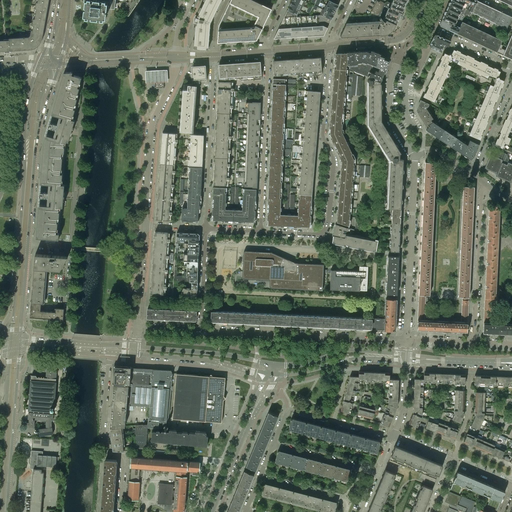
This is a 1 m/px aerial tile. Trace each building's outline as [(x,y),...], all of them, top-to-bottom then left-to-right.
[(49,0),(37,0),(37,2),(36,2),(35,9),(36,9),(35,14),(46,16),(49,0)] [(107,0),(86,0),(86,1),(86,3),(84,13),(86,15),(104,17),(106,16),(108,6),(107,0)] [(195,23),(193,49),(207,50),(209,24),(207,24),(208,21),(209,22),(219,0),(204,0),(197,16),(199,17),(198,18),(195,18),(194,20),(197,21),(197,23),(195,23)] [(257,40),(271,9),(252,0),(230,0),(218,25),(218,43),(257,40)] [(329,0),(327,5),(336,10),(338,5),(329,0)] [(386,13),(388,8),(391,3),(403,8),(405,5),(393,0),(391,0),(391,3),(386,1),(386,3),(385,2),(385,3),(378,16),(381,17),(383,18),(386,13)] [(471,12),(477,1),(475,0),(461,0),(461,1),(465,3),(466,3),(464,8),(462,12),(461,13),(465,15),(466,14),(470,16),(471,12)] [(300,11),(303,6),(292,1),(289,6),(299,10),(300,11)] [(378,16),(385,3),(384,3),(380,1),(379,2),(377,1),(371,11),(374,13),(373,14),(378,16)] [(463,7),(450,1),(448,5),(461,11),(463,7)] [(483,18),(488,6),(477,1),(471,12),(483,18)] [(403,8),(391,3),(388,8),(392,9),(401,13),(403,8)] [(336,10),(327,5),(325,5),(323,10),(334,15),(336,10)] [(461,11),(448,5),(446,10),(458,16),(459,17),(461,13),(462,12),(461,11)] [(299,10),(289,6),(287,10),(287,11),(297,15),(299,10)] [(494,23),(500,11),(488,6),(483,18),(494,23)] [(399,19),(401,13),(392,9),(388,8),(386,13),(394,17),(399,19)] [(334,15),(323,10),(322,9),(320,14),(321,15),(331,20),(334,15)] [(455,25),(459,17),(458,16),(446,10),(442,18),(454,24),(455,25)] [(506,29),(508,24),(511,17),(500,11),(494,23),(506,29)] [(399,19),(394,17),(386,13),(383,18),(383,19),(384,19),(396,24),(399,19)] [(457,33),(459,29),(462,22),(465,16),(465,15),(461,13),(459,17),(455,25),(455,27),(453,26),(451,25),(449,29),(457,33)] [(46,16),(35,14),(34,19),(33,19),(32,25),(33,26),(33,30),(31,30),(30,35),(43,38),(46,16)] [(393,29),(394,27),(396,24),(384,19),(384,20),(382,20),(381,17),(379,18),(381,21),(381,22),(378,22),(378,19),(378,18),(377,18),(376,18),(348,19),(340,36),(341,37),(383,35),(386,34),(387,34),(388,34),(388,33),(389,33),(390,32),(391,31),(392,31),(393,29)] [(454,24),(442,18),(439,23),(440,25),(449,29),(451,25),(453,26),(455,27),(455,25),(454,24)] [(473,41),(478,29),(462,22),(459,29),(457,33),(473,41)] [(323,25),(317,26),(318,36),(324,35),(328,27),(326,26),(326,27),(323,25)] [(286,38),(285,28),(278,28),(278,29),(274,38),(286,38)] [(481,44),(486,33),(478,29),(473,41),(481,44)] [(511,31),(505,50),(503,55),(511,59),(511,31)] [(488,48),(494,37),(486,33),(481,44),(488,48)] [(450,41),(436,34),(434,35),(432,40),(444,46),(444,44),(448,46),(450,41)] [(43,38),(30,35),(28,37),(29,50),(30,50),(32,49),(33,49),(34,49),(35,48),(36,48),(38,46),(40,45),(41,43),(41,42),(42,38),(43,38)] [(28,37),(9,38),(9,40),(10,51),(29,50),(28,37)] [(496,52),(500,44),(501,41),(494,37),(488,48),(496,52)] [(5,40),(0,40),(0,51),(10,51),(9,40),(5,40)] [(441,52),(444,46),(432,40),(429,45),(430,47),(441,52)] [(501,48),(503,45),(500,44),(496,52),(503,55),(505,50),(501,48)] [(375,68),(380,56),(380,54),(371,50),(370,53),(365,65),(375,68)] [(465,67),(470,56),(467,55),(466,56),(464,55),(465,54),(464,53),(463,52),(462,53),(460,53),(460,52),(456,50),(456,51),(453,50),(451,54),(450,54),(451,57),(452,57),(458,60),(457,63),(465,67)] [(357,72),(356,51),(347,52),(347,53),(347,65),(347,69),(357,72)] [(357,72),(360,64),(365,51),(356,51),(357,72)] [(365,66),(365,65),(370,53),(365,51),(360,64),(365,66)] [(347,65),(347,53),(336,53),(335,54),(334,69),(346,70),(346,65),(347,65)] [(447,64),(448,61),(450,57),(451,57),(450,54),(448,55),(444,53),(443,56),(442,55),(440,59),(441,59),(440,61),(439,61),(438,61),(438,62),(438,63),(439,64),(438,66),(437,65),(436,69),(447,74),(450,66),(447,64)] [(379,70),(383,59),(384,58),(380,56),(375,68),(375,69),(379,70)] [(479,74),(484,63),(480,61),(480,62),(478,61),(478,60),(478,59),(477,59),(476,59),(475,60),(473,59),(474,58),(470,56),(465,67),(479,74)] [(322,72),(321,57),(304,58),(304,59),(305,76),(321,75),(322,72)] [(305,76),(304,59),(304,58),(298,59),(293,60),(293,59),(288,59),(288,61),(289,75),(297,75),(297,77),(305,76)] [(289,75),(288,61),(288,59),(283,60),(278,61),(278,60),(273,60),(274,70),(274,76),(282,76),(289,75)] [(384,72),(388,61),(383,59),(379,70),(384,72)] [(261,76),(260,61),(245,62),(245,63),(247,80),(261,79),(261,76)] [(247,80),(245,63),(245,62),(231,63),(231,64),(232,79),(239,79),(239,81),(247,80)] [(232,79),(231,64),(231,63),(218,64),(219,80),(232,79)] [(500,71),(497,70),(498,69),(494,68),(492,68),(492,67),(492,65),(491,65),(489,65),(489,66),(487,65),(485,63),(484,63),(479,74),(487,78),(489,74),(495,77),(496,78),(499,77),(498,76),(500,71)] [(382,77),(384,72),(379,70),(375,69),(375,68),(365,65),(365,66),(360,64),(357,72),(362,74),(367,76),(368,77),(369,77),(371,78),(380,82),(382,77)] [(191,66),(192,75),(192,84),(200,83),(200,82),(206,81),(206,79),(205,66),(205,65),(201,65),(201,66),(196,66),(191,66)] [(167,69),(145,70),(145,74),(145,83),(167,82),(167,78),(167,73),(167,69)] [(346,81),(347,75),(346,75),(346,70),(334,69),(333,85),(345,86),(345,81),(346,81)] [(440,88),(445,76),(447,74),(436,69),(434,72),(435,73),(434,75),(433,74),(432,75),(431,76),(432,77),(433,77),(432,79),(431,79),(429,83),(440,88)] [(64,170),(66,141),(68,142),(70,136),(69,135),(71,130),(72,126),(73,126),(75,120),(79,105),(80,105),(82,71),(68,72),(65,72),(64,72),(57,94),(48,126),(44,140),(42,169),(64,170)] [(500,89),(501,87),(502,87),(503,83),(502,83),(503,80),(499,79),(499,77),(496,78),(496,79),(493,86),(490,84),(486,93),(497,97),(499,94),(498,94),(499,92),(500,92),(501,91),(501,90),(501,89),(500,89)] [(285,91),(286,84),(286,79),(273,78),(272,95),(284,96),(284,91),(285,91)] [(380,121),(380,119),(381,119),(381,109),(380,109),(380,104),(381,104),(381,94),(380,94),(380,89),(381,89),(381,83),(380,83),(380,82),(371,78),(371,80),(368,80),(368,84),(367,84),(367,125),(380,121)] [(219,82),(218,82),(217,97),(230,98),(231,91),(233,91),(233,88),(231,88),(231,82),(219,82)] [(434,101),(439,90),(440,88),(429,83),(428,86),(427,88),(426,88),(425,88),(425,89),(425,91),(426,91),(425,93),(424,93),(423,96),(434,101)] [(183,89),(179,131),(192,132),(195,85),(184,84),(184,89),(183,89)] [(345,97),(345,91),(344,91),(345,86),(333,85),(331,101),(343,102),(344,97),(345,97)] [(319,106),(320,92),(307,91),(307,96),(304,96),(304,99),(306,99),(306,105),(319,106)] [(494,103),(495,101),(496,101),(497,97),(486,93),(480,106),(491,111),(493,108),(492,107),(493,105),(494,106),(495,105),(495,104),(495,103),(494,103)] [(285,107),(285,101),(285,100),(284,100),(284,96),(272,95),(271,111),(283,112),(284,107),(285,107)] [(230,98),(217,97),(216,113),(230,113),(230,108),(232,108),(233,105),(230,105),(230,98)] [(425,108),(428,105),(428,104),(420,100),(416,110),(418,113),(425,108)] [(343,113),(344,107),(343,107),(343,102),(331,101),(330,117),(342,118),(342,113),(343,113)] [(256,187),(258,141),(260,104),(260,103),(248,102),(248,103),(248,108),(247,113),(245,167),(244,186),(256,187)] [(318,120),(318,112),(319,106),(306,105),(305,110),(303,110),(303,113),(305,113),(305,119),(318,120)] [(488,117),(489,115),(490,115),(491,111),(480,106),(474,121),(486,125),(487,122),(486,121),(487,119),(488,120),(489,119),(490,118),(489,117),(488,117)] [(511,106),(510,109),(509,108),(508,112),(509,113),(508,115),(507,114),(506,115),(505,116),(506,117),(507,117),(506,119),(505,119),(502,125),(510,129),(511,124),(511,106)] [(433,118),(429,113),(425,108),(418,113),(425,123),(426,123),(427,125),(432,122),(430,120),(433,118)] [(284,123),(284,117),(283,117),(283,112),(271,111),(271,128),(283,128),(283,123),(284,123)] [(230,113),(216,113),(216,128),(229,129),(229,122),(232,122),(232,119),(229,119),(230,113)] [(342,132),(343,123),(342,123),(342,118),(330,117),(328,134),(342,132)] [(317,133),(318,120),(305,119),(304,124),(302,124),(301,127),(304,127),(304,132),(317,133)] [(395,144),(390,136),(389,136),(386,132),(387,131),(382,123),(381,124),(380,121),(367,125),(386,156),(388,160),(389,161),(386,208),(392,208),(401,209),(401,208),(401,203),(399,203),(400,198),(401,198),(402,189),(400,188),(400,183),(402,183),(402,174),(401,173),(401,167),(403,167),(403,159),(402,159),(399,158),(399,154),(401,153),(398,148),(397,149),(394,145),(395,144)] [(482,130),(483,128),(484,129),(486,125),(474,121),(469,135),(480,139),(481,135),(480,135),(481,133),(482,134),(483,133),(484,132),(483,131),(482,130)] [(439,138),(444,130),(432,122),(427,125),(428,126),(426,130),(439,138)] [(510,138),(507,137),(510,129),(502,125),(500,132),(501,132),(500,134),(499,134),(498,134),(497,135),(498,136),(499,137),(498,139),(497,138),(494,145),(502,148),(504,143),(508,144),(510,138)] [(229,129),(216,128),(215,143),(228,144),(228,138),(231,138),(231,136),(229,136),(229,129)] [(283,147),(284,133),(282,133),(283,128),(271,128),(270,146),(283,147)] [(451,146),(457,138),(444,130),(439,138),(451,146)] [(175,133),(162,132),(161,148),(174,149),(175,142),(177,142),(178,139),(175,139),(175,133)] [(315,149),(316,140),(317,133),(304,132),(303,138),(301,138),(300,140),(303,141),(302,148),(315,149)] [(348,144),(343,134),(342,132),(328,134),(334,145),(335,145),(337,149),(348,144)] [(190,140),(188,140),(187,143),(190,143),(190,150),(203,150),(203,139),(204,135),(190,134),(190,140)] [(464,155),(470,146),(467,145),(457,138),(451,146),(464,155)] [(473,157),(476,150),(479,144),(470,140),(468,144),(467,145),(470,146),(464,155),(471,159),(472,157),(473,157)] [(228,144),(215,143),(214,157),(228,158),(228,152),(230,152),(231,149),(228,149),(228,144)] [(355,159),(352,154),(350,148),(348,144),(337,149),(339,153),(338,154),(341,161),(341,162),(355,159)] [(283,156),(283,153),(283,148),(283,147),(270,146),(269,160),(281,161),(282,156),(283,156)] [(174,149),(161,148),(160,163),(173,164),(173,159),(176,159),(176,156),(174,156),(174,149)] [(314,164),(315,149),(302,148),(302,154),(299,154),(299,157),(302,157),(301,163),(314,164)] [(203,150),(190,150),(189,157),(187,157),(187,159),(189,159),(189,165),(202,166),(203,150)] [(510,182),(511,178),(511,162),(508,161),(508,160),(508,159),(508,158),(507,157),(507,156),(507,155),(506,154),(505,153),(498,150),(496,155),(497,156),(496,157),(495,156),(490,154),(484,168),(497,174),(496,176),(498,177),(498,178),(499,178),(500,178),(501,178),(510,182)] [(228,158),(214,157),(214,171),(227,171),(227,166),(230,166),(230,163),(227,163),(228,158)] [(354,171),(354,165),(355,159),(341,162),(340,175),(352,176),(353,171),(354,171)] [(282,172),(282,166),(282,165),(281,165),(281,161),(269,160),(269,176),(281,177),(281,172),(282,172)] [(435,177),(435,168),(435,162),(425,162),(425,161),(424,176),(435,177)] [(173,164),(160,163),(159,179),(172,180),(172,173),(175,173),(175,170),(173,170),(173,164)] [(313,179),(314,170),(314,168),(314,164),(301,163),(301,168),(298,168),(298,171),(300,171),(300,178),(313,179)] [(202,168),(190,167),(190,172),(189,172),(188,184),(189,184),(189,188),(201,189),(202,168)] [(59,235),(61,207),(62,207),(63,207),(63,201),(62,201),(63,195),(63,190),(64,190),(64,184),(63,184),(64,170),(42,169),(40,183),(39,197),(36,237),(53,238),(59,239),(59,235)] [(227,171),(214,171),(213,185),(226,186),(227,180),(229,180),(229,177),(227,177),(227,171)] [(352,187),(353,181),(352,181),(352,176),(340,175),(339,191),(351,192),(351,187),(352,187)] [(281,193),(281,182),(280,182),(281,177),(269,176),(268,193),(280,193),(281,193)] [(434,192),(434,183),(435,177),(424,176),(424,191),(434,192)] [(312,191),(313,179),(300,178),(299,185),(297,185),(296,188),(299,188),(299,194),(300,194),(312,195),(312,191)] [(172,180),(159,179),(158,191),(171,192),(171,187),(174,187),(174,184),(172,184),(172,180)] [(473,202),(474,186),(463,186),(463,190),(463,202),(473,202)] [(225,188),(213,187),(213,199),(214,199),(213,201),(225,201),(226,193),(225,193),(225,188)] [(201,189),(189,188),(188,188),(187,208),(198,209),(200,209),(200,205),(199,205),(200,195),(201,195),(201,189)] [(255,201),(256,189),(244,188),(244,194),(243,193),(242,202),(254,203),(255,201)] [(171,192),(158,191),(157,203),(170,204),(170,201),(173,201),(173,198),(170,198),(171,192)] [(351,208),(351,197),(350,197),(351,192),(339,191),(337,207),(351,208)] [(433,206),(434,198),(434,192),(424,191),(423,206),(433,206)] [(280,212),(281,198),(280,198),(280,193),(268,193),(267,204),(268,204),(268,208),(267,208),(267,211),(280,212)] [(311,206),(312,195),(300,194),(300,199),(298,199),(298,213),(311,213),(311,210),(310,210),(310,206),(311,206)] [(233,221),(234,209),(225,209),(225,201),(213,201),(213,203),(212,203),(212,215),(213,215),(213,220),(225,220),(225,221),(228,222),(228,221),(233,221)] [(255,217),(255,211),(255,205),(254,205),(254,203),(242,202),(242,210),(234,209),(233,221),(238,221),(238,222),(241,222),(242,221),(254,222),(254,217),(255,217)] [(472,218),(473,202),(463,202),(462,217),(472,218)] [(172,212),(171,212),(169,212),(170,204),(157,203),(156,219),(169,220),(169,214),(172,215),(172,212)] [(433,221),(433,213),(433,206),(423,206),(422,221),(433,221)] [(350,220),(350,213),(349,213),(349,209),(350,209),(351,208),(337,207),(336,222),(348,226),(348,220),(350,220)] [(198,209),(187,208),(182,208),(181,221),(193,221),(193,220),(198,221),(198,209)] [(400,223),(401,209),(392,208),(391,222),(400,223)] [(288,226),(289,215),(280,214),(280,212),(267,211),(267,213),(267,220),(268,220),(268,225),(280,226),(280,227),(284,227),(284,226),(288,226)] [(311,222),(311,215),(311,213),(298,213),(298,215),(289,215),(288,226),(293,226),(293,227),(297,227),(297,226),(309,227),(309,222),(311,222)] [(472,234),(472,218),(462,217),(461,233),(472,234)] [(432,236),(432,227),(433,221),(422,221),(422,235),(432,236)] [(399,237),(400,223),(391,222),(391,237),(399,237)] [(378,239),(353,235),(354,229),(335,223),(332,235),(333,235),(332,242),(332,243),(375,251),(376,250),(378,239)] [(168,233),(155,232),(154,247),(167,248),(167,241),(170,241),(170,239),(167,238),(168,233)] [(184,242),(184,239),(184,233),(177,233),(176,242),(184,242)] [(471,249),(472,234),(461,233),(460,249),(471,249)] [(431,251),(432,242),(432,236),(422,235),(421,250),(431,251)] [(399,251),(399,237),(391,237),(390,251),(399,251)] [(167,248),(154,247),(152,262),(166,263),(166,258),(169,258),(169,255),(166,255),(167,248)] [(470,265),(471,249),(460,249),(460,265),(470,265)] [(431,265),(431,257),(431,251),(421,250),(420,265),(431,265)] [(323,270),(324,264),(295,263),(291,261),(271,252),(258,251),(249,251),(245,251),(244,251),(244,252),(243,252),(243,253),(242,271),(242,276),(242,277),(243,278),(244,279),(256,279),(257,279),(257,277),(270,277),(269,282),(269,285),(269,286),(270,287),(271,288),(301,289),(308,290),(309,290),(311,290),(313,290),(322,290),(323,270)] [(68,257),(35,254),(31,303),(41,303),(43,304),(46,264),(48,264),(47,268),(50,268),(50,270),(60,270),(68,257)] [(166,263),(152,262),(151,278),(164,279),(165,272),(167,272),(168,269),(165,269),(166,263)] [(398,272),(398,269),(397,269),(398,262),(387,262),(387,278),(397,278),(397,272),(398,272)] [(430,280),(430,271),(431,265),(420,265),(419,280),(430,280)] [(469,281),(470,265),(460,265),(459,280),(469,281)] [(366,290),(368,266),(362,266),(362,271),(331,269),(330,289),(359,290),(365,290),(366,290)] [(164,279),(151,278),(150,293),(163,294),(164,289),(166,289),(166,286),(164,286),(164,279)] [(397,288),(397,286),(397,285),(396,285),(397,278),(387,278),(386,294),(396,294),(396,288),(397,288)] [(429,295),(430,286),(430,280),(419,280),(419,295),(420,295),(424,295),(425,295),(429,295)] [(469,297),(469,281),(459,280),(458,296),(462,297),(463,297),(468,297),(469,297)] [(183,287),(179,297),(180,297),(183,297),(190,298),(196,298),(197,289),(191,289),(187,289),(183,287)] [(395,311),(395,306),(395,303),(396,303),(397,299),(386,299),(385,315),(396,315),(396,312),(395,311)] [(63,319),(64,309),(56,308),(56,312),(41,311),(40,318),(63,319)] [(163,320),(164,309),(148,308),(147,319),(148,319),(148,318),(163,318),(163,320)] [(179,320),(180,309),(164,309),(163,320),(164,320),(164,318),(179,319),(179,320)] [(195,321),(196,310),(180,309),(179,320),(180,320),(180,319),(195,320),(195,321)] [(228,312),(212,311),(211,322),(212,322),(215,322),(215,321),(224,321),(224,322),(227,322),(227,323),(228,312)] [(243,323),(244,312),(228,312),(227,323),(228,323),(228,322),(231,323),(231,321),(236,322),(240,322),(240,323),(243,323)] [(259,324),(259,313),(244,312),(243,323),(244,323),(247,323),(247,322),(250,322),(256,323),(256,324),(259,324)] [(275,325),(275,314),(259,313),(259,324),(260,324),(263,324),(263,323),(266,323),(271,323),(271,324),(274,325),(275,325)] [(291,325),(291,315),(275,314),(275,325),(276,325),(279,325),(279,324),(284,324),(287,324),(287,325),(290,325),(291,325)] [(307,326),(307,315),(291,315),(291,325),(292,325),(295,325),(295,324),(303,325),(303,326),(306,326),(307,326)] [(323,327),(323,316),(307,315),(307,326),(310,326),(310,325),(319,326),(319,327),(322,327),(323,327)] [(394,328),(394,322),(394,319),(396,319),(396,315),(385,315),(385,319),(384,328),(384,330),(395,330),(395,328),(394,328)] [(339,328),(339,317),(323,316),(323,327),(326,327),(326,326),(335,326),(335,327),(338,328),(339,328)] [(355,328),(355,318),(339,317),(339,328),(342,328),(342,327),(351,327),(351,328),(354,328),(355,328)] [(371,327),(371,318),(355,318),(355,328),(355,329),(355,328),(358,328),(358,327),(367,328),(367,329),(370,329),(371,329),(371,327)] [(384,328),(385,319),(371,318),(371,327),(384,328)] [(434,332),(434,320),(424,320),(418,320),(417,331),(422,331),(422,330),(429,331),(429,332),(434,332)] [(450,333),(451,321),(434,320),(434,332),(438,332),(438,331),(446,331),(446,333),(450,333)] [(467,334),(468,322),(461,322),(451,321),(450,333),(455,333),(455,332),(462,332),(462,333),(467,334)] [(511,323),(483,323),(483,333),(511,333),(511,323)] [(54,407),(56,382),(56,381),(57,364),(47,363),(46,378),(37,377),(36,375),(31,375),(31,380),(29,409),(29,410),(28,419),(29,419),(29,427),(34,427),(35,419),(46,420),(46,424),(46,428),(39,429),(39,432),(40,435),(53,434),(52,427),(51,427),(51,426),(51,424),(51,423),(51,420),(53,420),(54,407)] [(113,369),(114,380),(114,383),(114,384),(125,385),(125,384),(126,384),(130,384),(131,368),(131,366),(113,365),(113,369)] [(171,370),(154,369),(131,368),(130,384),(130,385),(131,385),(130,402),(128,402),(128,405),(133,405),(149,406),(147,424),(135,425),(135,426),(133,426),(133,430),(135,431),(134,448),(146,449),(147,427),(162,428),(163,429),(163,430),(164,430),(165,430),(166,430),(167,430),(168,429),(168,428),(169,422),(168,422),(172,373),(171,370)] [(369,381),(369,372),(359,371),(358,376),(358,381),(369,381)] [(379,381),(379,372),(369,372),(369,381),(379,381)] [(389,379),(390,374),(390,373),(379,372),(379,381),(389,381),(389,379)] [(225,377),(211,376),(176,373),(172,418),(221,422),(224,394),(225,393),(224,391),(225,377)] [(434,382),(434,373),(424,373),(424,379),(423,382),(434,382)] [(444,383),(445,373),(434,373),(434,382),(444,383)] [(454,383),(455,374),(445,373),(444,383),(454,383)] [(465,384),(465,376),(465,374),(455,374),(454,383),(465,384)] [(485,385),(485,375),(475,375),(474,384),(485,385)] [(495,385),(495,376),(485,375),(485,385),(495,385)] [(505,386),(506,376),(495,376),(495,385),(505,386)] [(423,389),(423,382),(424,379),(414,378),(414,389),(423,389)] [(398,390),(399,379),(389,379),(389,381),(389,382),(389,389),(398,390)] [(355,393),(358,383),(348,381),(346,391),(355,393)] [(126,417),(126,408),(128,385),(125,385),(114,384),(110,419),(110,428),(122,426),(125,426),(126,417)] [(398,400),(398,391),(398,390),(389,389),(388,400),(398,400)] [(423,400),(423,389),(414,389),(413,399),(423,400)] [(353,403),(355,393),(346,391),(343,400),(353,403)] [(422,410),(423,400),(413,399),(413,410),(422,410)] [(350,413),(353,403),(343,400),(341,410),(350,413)] [(393,417),(396,410),(397,407),(388,404),(384,413),(393,417)] [(272,430),(278,416),(268,412),(263,426),(272,430)] [(389,426),(393,417),(384,413),(380,423),(389,426)] [(418,425),(421,417),(413,413),(409,423),(417,427),(418,425)] [(460,423),(462,418),(454,414),(452,419),(460,423)] [(481,425),(483,420),(475,416),(473,421),(481,425)] [(303,432),(306,422),(299,420),(292,418),(291,419),(288,428),(296,430),(303,432)] [(479,429),(481,425),(473,421),(471,426),(479,429)] [(318,436),(321,426),(313,424),(306,422),(303,432),(311,434),(318,436)] [(267,443),(272,430),(263,426),(257,439),(267,443)] [(333,440),(336,430),(328,428),(321,426),(318,436),(326,438),(333,440)] [(455,438),(457,430),(458,429),(448,426),(445,434),(455,438)] [(176,430),(169,430),(169,431),(166,431),(166,432),(164,432),(164,431),(161,431),(161,432),(159,432),(159,431),(156,430),(156,431),(152,431),(151,440),(207,445),(208,435),(205,435),(205,432),(195,431),(195,433),(189,433),(189,434),(187,433),(187,432),(182,432),(182,433),(179,433),(179,434),(178,434),(178,433),(176,432),(176,430)] [(348,444),(350,434),(343,432),(336,430),(333,440),(340,442),(348,444)] [(473,446),(476,437),(467,433),(463,442),(473,446)] [(363,448),(365,437),(358,436),(350,434),(348,444),(355,446),(363,448)] [(124,437),(111,439),(112,446),(123,447),(123,445),(125,445),(124,437)] [(380,441),(373,439),(365,437),(363,448),(370,450),(377,451),(380,442),(380,441)] [(477,448),(481,439),(476,437),(473,446),(477,448)] [(261,456),(267,443),(257,439),(252,452),(261,456)] [(482,450),(486,441),(481,439),(477,448),(482,450)] [(492,454),(495,445),(497,442),(492,440),(491,443),(487,452),(492,454)] [(487,452),(491,443),(486,441),(482,450),(487,452)] [(244,464),(246,464),(254,445),(252,445),(244,464)] [(406,462),(410,452),(395,445),(391,456),(406,462)] [(496,456),(500,447),(495,445),(492,454),(496,456)] [(502,456),(505,450),(500,447),(496,456),(501,458),(502,456)] [(40,511),(40,510),(41,510),(40,510),(41,501),(42,501),(41,501),(42,492),(43,483),(43,482),(43,474),(44,474),(44,472),(42,472),(42,466),(56,467),(56,456),(42,455),(43,451),(32,450),(31,465),(30,468),(33,469),(33,472),(33,473),(32,481),(32,482),(32,491),(31,491),(32,491),(31,500),(30,500),(31,500),(30,509),(30,510),(29,511),(40,511)] [(290,465),(292,455),(285,453),(278,451),(275,461),(283,463),(290,465)] [(256,470),(261,456),(252,452),(246,466),(256,470)] [(422,469),(426,458),(410,452),(406,462),(422,469)] [(304,469),(307,458),(300,457),(292,455),(290,465),(298,467),(304,469)] [(438,475),(422,469),(406,462),(391,456),(385,469),(395,474),(396,474),(400,464),(401,465),(420,473),(421,473),(420,476),(419,478),(434,484),(438,475)] [(174,503),(173,511),(183,511),(184,511),(187,476),(185,476),(186,471),(187,471),(199,472),(200,462),(131,457),(130,467),(131,467),(130,481),(129,481),(127,500),(130,500),(130,503),(135,503),(136,500),(138,500),(138,499),(139,494),(142,495),(143,483),(140,482),(139,481),(140,468),(176,470),(175,490),(173,490),(173,484),(159,483),(157,504),(172,505),(172,503),(174,503)] [(318,472),(321,462),(314,460),(307,458),(304,469),(313,471),(318,472)] [(438,475),(442,465),(426,458),(422,469),(438,475)] [(116,474),(117,465),(117,464),(116,464),(116,460),(105,459),(104,477),(115,477),(115,474),(116,474)] [(336,466),(328,464),(321,462),(318,472),(327,475),(333,476),(336,466)] [(350,471),(350,470),(343,468),(336,466),(333,476),(341,478),(348,480),(350,471)] [(391,486),(394,477),(393,477),(395,474),(385,469),(379,485),(388,489),(390,486),(391,486)] [(248,488),(254,475),(244,471),(239,484),(248,488)] [(453,481),(457,483),(460,484),(468,487),(472,477),(457,471),(453,481)] [(115,477),(104,477),(103,494),(114,495),(114,491),(115,491),(116,482),(116,481),(115,481),(115,477)] [(485,495),(490,485),(472,477),(468,487),(471,488),(470,489),(482,494),(482,493),(485,495)] [(453,483),(449,491),(459,495),(462,487),(459,485),(460,484),(457,483),(456,484),(455,484),(453,483)] [(243,501),(248,488),(239,484),(233,497),(243,501)] [(276,498),(279,488),(271,486),(264,484),(264,485),(261,494),(269,496),(276,498)] [(384,502),(388,493),(387,493),(388,489),(379,485),(372,501),(382,505),(383,501),(384,502)] [(426,504),(432,489),(423,485),(421,489),(420,488),(417,497),(418,497),(416,500),(426,504)] [(500,501),(505,491),(490,485),(485,495),(491,497),(500,501)] [(290,502),(293,491),(286,489),(279,488),(276,498),(283,500),(290,502)] [(308,495),(300,493),(293,491),(290,502),(298,504),(305,505),(308,495)] [(456,506),(457,504),(460,496),(459,495),(449,491),(445,502),(450,504),(456,506)] [(114,509),(114,499),(113,499),(114,495),(103,494),(101,511),(106,511),(112,511),(113,509),(114,509)] [(319,509),(322,499),(315,497),(308,495),(305,505),(312,507),(319,509)] [(469,511),(470,511),(474,502),(461,496),(459,503),(468,507),(466,511),(469,511)] [(230,511),(238,511),(243,501),(233,497),(228,511),(230,511)] [(496,510),(500,501),(491,497),(487,506),(496,510)] [(334,511),(336,504),(337,503),(329,501),(322,499),(319,509),(327,511),(330,511),(334,511)] [(422,511),(426,504),(416,500),(415,504),(414,504),(412,509),(410,511),(422,511)] [(379,511),(381,509),(380,508),(382,505),(372,501),(367,511),(379,511)]
